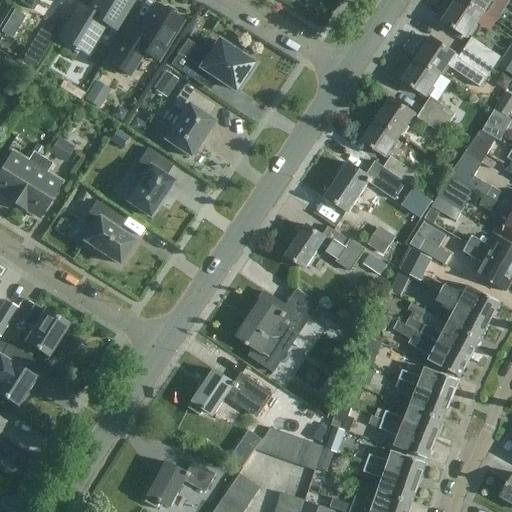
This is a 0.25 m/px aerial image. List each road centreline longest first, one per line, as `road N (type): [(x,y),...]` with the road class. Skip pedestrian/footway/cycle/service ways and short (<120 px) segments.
road 1 (tertiary): [(160,353),(343,72)]
road 2 (residential): [(160,353),(0,250)]
road 3 (tertiary): [(58,511),(160,353)]
road 4 (residential): [(511,381),(444,511)]
road 5 (residential): [(223,0),(343,72)]
